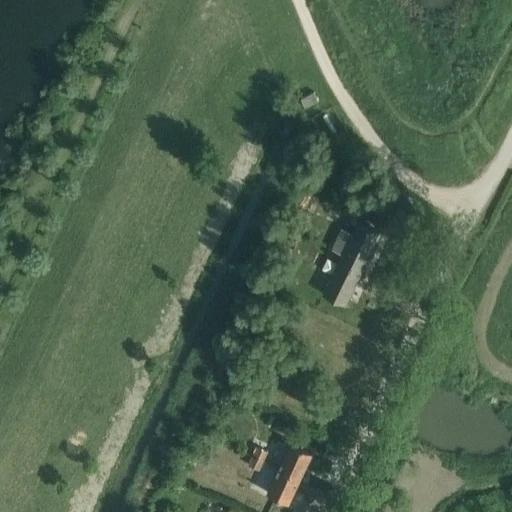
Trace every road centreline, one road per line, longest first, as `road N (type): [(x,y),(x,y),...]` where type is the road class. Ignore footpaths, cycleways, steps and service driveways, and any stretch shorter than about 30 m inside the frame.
road 1 (unclassified): [(331,511),(470,216),(511,145)]
road 2 (track): [(470,216),(413,184),(371,138),(329,75),(298,0)]
